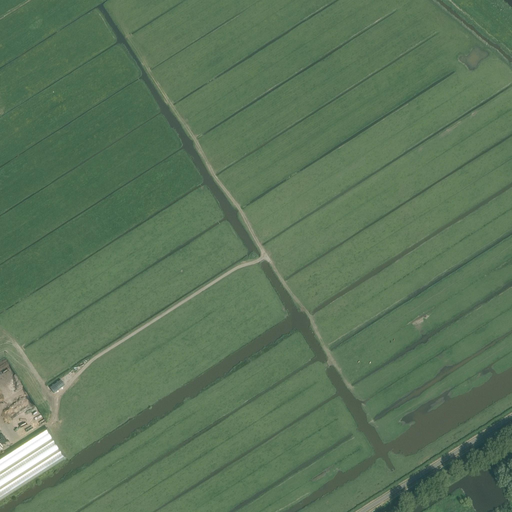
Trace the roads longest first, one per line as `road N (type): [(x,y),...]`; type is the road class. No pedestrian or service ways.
road 1 (track): [(0,454),(55,419),(54,397),(93,359),(237,267),(266,258),(136,42)]
road 2 (track): [(266,258),(377,430)]
road 3 (unknown): [(347,511),(511,408)]
